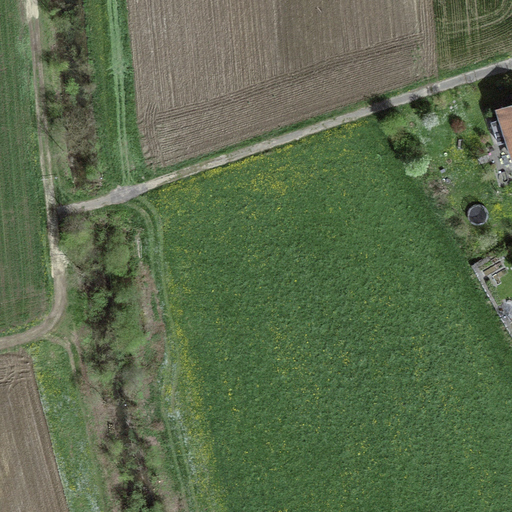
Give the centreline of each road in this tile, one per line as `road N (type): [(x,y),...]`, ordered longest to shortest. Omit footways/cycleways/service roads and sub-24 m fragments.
road 1 (track): [(511,66),(73,216)]
road 2 (track): [(0,349),(60,331),(81,298),(53,0)]
